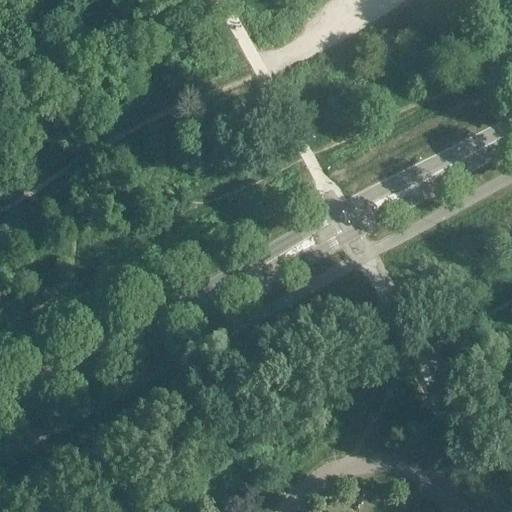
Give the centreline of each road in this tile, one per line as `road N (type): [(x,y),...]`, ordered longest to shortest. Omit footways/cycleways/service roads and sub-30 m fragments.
road 1 (tertiary): [(0,417),(511,133)]
road 2 (residential): [(454,511),(420,476),(389,466),(336,472),(290,511)]
